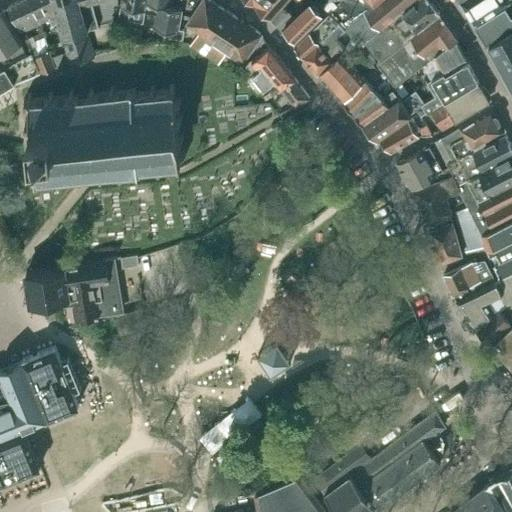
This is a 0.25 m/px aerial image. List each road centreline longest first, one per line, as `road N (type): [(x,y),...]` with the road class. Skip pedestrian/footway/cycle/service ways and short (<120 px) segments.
road 1 (residential): [(511,427),(468,367),(385,164),(321,94)]
road 2 (residential): [(404,511),(511,434)]
